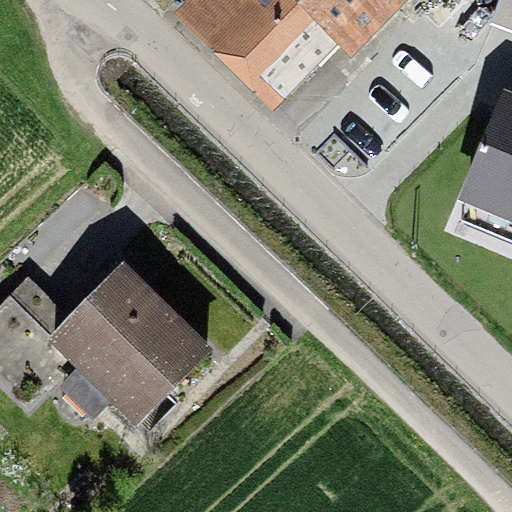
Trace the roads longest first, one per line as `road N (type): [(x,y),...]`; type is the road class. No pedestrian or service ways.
road 1 (unclassified): [(511,504),(458,441),(34,67),(56,0)]
road 2 (unclassified): [(77,0),(511,394)]
